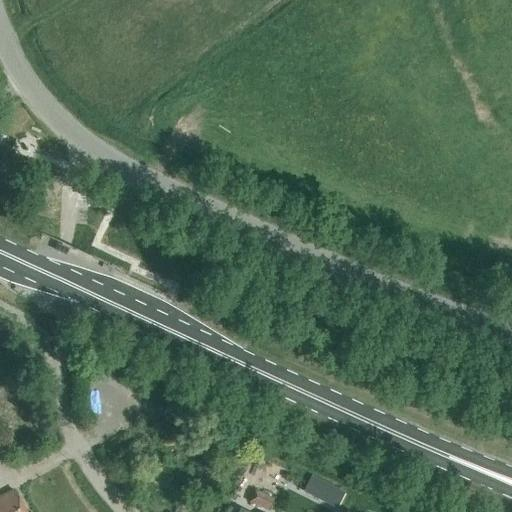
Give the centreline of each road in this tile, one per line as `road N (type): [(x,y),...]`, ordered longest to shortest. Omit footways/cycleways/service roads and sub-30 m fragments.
road 1 (unclassified): [(511,332),(428,305),(113,162),(65,128),(0,32)]
road 2 (primary): [(346,412),(0,251)]
road 3 (primary): [(346,412),(361,427),(511,492)]
road 4 (primary): [(511,473),(368,413),(346,412)]
